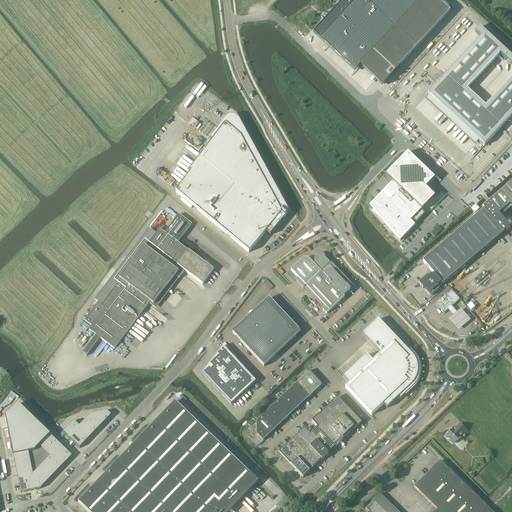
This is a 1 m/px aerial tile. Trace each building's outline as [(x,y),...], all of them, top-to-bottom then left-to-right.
[(436,0),(356,0),(319,40),(351,69),(358,62),(379,82),(447,10),(436,0)] [(509,55),(479,27),(475,32),(481,37),(423,100),(479,152),(511,115),(511,78),(480,113),(471,104),(462,95),(500,54),(505,60),(509,55)] [(226,118),(226,119),(210,139),(212,141),(187,174),(189,175),(176,192),(249,253),(266,232),(270,235),(289,213),(289,212),(288,212),(279,205),(283,201),(238,120),(238,119),(238,118),(237,118),(236,117),(235,116),(234,116),(233,116),(232,116),(231,116),(230,116),(229,116),(228,116),(228,117),(227,117),(227,118),(226,118)] [(372,208),(400,240),(425,214),(422,210),(435,197),(426,189),(435,179),(407,153),(385,176),(393,183),(381,195),(375,202),(374,201),(374,202),(376,203),(372,208)] [(511,226),(508,221),(506,223),(498,214),(510,205),(511,207),(511,182),(482,208),(484,210),(422,262),(433,274),(432,275),(431,274),(428,277),(427,276),(418,283),(422,288),(422,292),(426,292),(430,297),(439,290),(438,289),(441,286),(440,285),(441,284),(442,285),(505,231),(507,233),(510,230),(508,229),(511,226)] [(96,335),(83,353),(87,356),(100,338),(114,349),(150,302),(155,306),(177,278),(179,279),(185,271),(203,285),(214,270),(160,229),(102,305),(98,303),(84,321),(92,326),(89,330),(96,335)] [(291,270),(306,286),(330,264),(323,256),(317,255),(314,258),(314,262),(315,263),(313,264),(308,259),(303,259),(291,270)] [(330,264),(306,286),(326,308),(323,310),(326,314),(344,297),(343,296),(353,288),(330,264)] [(460,300),(452,291),(449,292),(447,294),(435,303),(444,313),(458,302),(460,300)] [(232,332),(264,367),(301,332),(284,315),(286,313),(283,309),(281,311),(269,298),(232,332)] [(470,320),(460,308),(456,311),(451,306),(447,309),(452,315),(448,318),(458,330),(470,320)] [(381,354),(373,362),(403,393),(411,386),(414,382),(416,378),(417,373),(417,368),(416,364),(414,359),(411,355),(413,354),(414,354),(409,349),(409,350),(410,350),(408,351),(378,320),(362,335),(381,354)] [(223,346),(202,374),(231,405),(257,381),(223,346)] [(403,393),(373,362),(366,356),(343,378),(349,384),(345,388),(371,415),(383,404),(387,408),(399,397),(400,398),(400,399),(405,395),(404,395),(403,393)] [(309,372),(297,383),(310,397),(322,385),(322,386),(322,385),(309,371),(309,372)] [(297,383),(291,388),(304,402),(310,397),(297,383)] [(291,388),(285,394),(298,408),(304,402),(291,388)] [(285,394),(279,400),(292,413),(298,408),(285,394)] [(338,398),(325,410),(337,422),(343,416),(349,410),(338,398)] [(279,400),(273,405),(286,419),(292,413),(279,400)] [(175,402),(78,502),(88,511),(229,511),(258,482),(249,472),(248,473),(175,402)] [(18,404),(6,417),(10,438),(13,456),(28,453),(35,452),(50,435),(39,425),(18,404)] [(273,405),(267,411),(280,425),(286,419),(273,405)] [(325,410),(319,416),(330,428),(337,422),(325,410)] [(361,423),(349,410),(343,416),(355,429),(361,423)] [(267,411),(261,417),(274,430),(280,425),(267,411)] [(74,422),(63,433),(79,449),(111,416),(107,412),(90,415),(79,427),(74,422)] [(312,422),(317,427),(324,434),(330,428),(319,416),(312,422)] [(343,416),(337,422),(348,434),(355,429),(343,416)] [(257,421),(257,424),(268,436),(274,430),(261,417),(257,421)] [(337,422),(330,428),(342,440),(348,434),(337,422)] [(268,436),(257,424),(256,434),(263,441),(268,436)] [(460,436),(466,431),(460,424),(454,430),(453,429),(446,436),(453,444),(461,437),(460,436)] [(317,427),(310,434),(310,435),(316,441),(328,454),(336,446),(324,434),(317,427)] [(330,428),(324,434),(336,446),(342,440),(330,428)] [(305,429),(298,435),(310,447),(316,441),(310,435),(310,434),(305,429)] [(35,452),(28,453),(30,461),(31,467),(35,462),(40,457),(45,452),(56,441),(50,435),(35,452)] [(298,435),(292,441),(303,453),(310,447),(298,435)] [(56,441),(45,452),(51,457),(56,451),(61,446),(56,441)] [(292,441),(286,447),(297,459),(303,453),(292,441)] [(316,441),(310,447),(321,460),(328,454),(316,441)] [(61,446),(56,451),(67,462),(72,456),(61,446)] [(279,453),(291,465),(297,459),(286,447),(279,453)] [(310,447),(303,453),(315,466),(321,460),(310,447)] [(56,451),(51,457),(62,467),(67,462),(56,451)] [(45,452),(40,457),(46,462),(56,473),(62,467),(51,457),(45,452)] [(28,453),(13,456),(15,464),(30,461),(28,453)] [(303,453),(297,459),(309,472),(315,466),(303,453)] [(40,457),(35,462),(51,478),(56,473),(46,462),(40,457)] [(297,459),(291,465),(302,478),(309,472),(297,459)] [(30,461),(15,464),(16,471),(30,468),(31,468),(31,467),(30,461)] [(434,511),(397,511),(380,494),(366,509),(369,511),(491,511),(440,461),(414,487),(437,510),(434,511)] [(35,462),(31,467),(31,468),(31,469),(33,475),(35,473),(37,474),(46,483),(51,478),(35,462)] [(30,468),(16,471),(18,478),(33,475),(31,469),(31,468),(30,468)] [(35,473),(33,475),(34,483),(36,490),(41,489),(46,483),(37,474),(35,473)] [(33,475),(18,478),(21,493),(36,490),(34,483),(33,475)]
